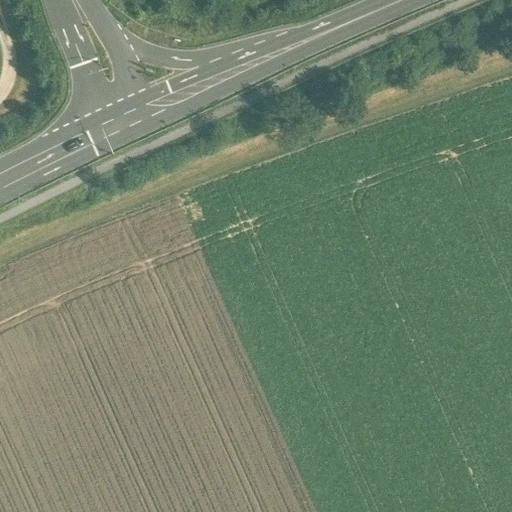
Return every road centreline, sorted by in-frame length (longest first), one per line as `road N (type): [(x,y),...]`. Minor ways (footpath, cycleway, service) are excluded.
road 1 (track): [(0,268),(210,178),(511,77)]
road 2 (secondary): [(274,59),(112,127)]
road 3 (trunk): [(274,59),(167,61),(109,37)]
road 4 (secondary): [(407,0),(274,59)]
road 5 (trunk): [(66,0),(112,127)]
road 6 (secondary): [(112,127),(0,184)]
